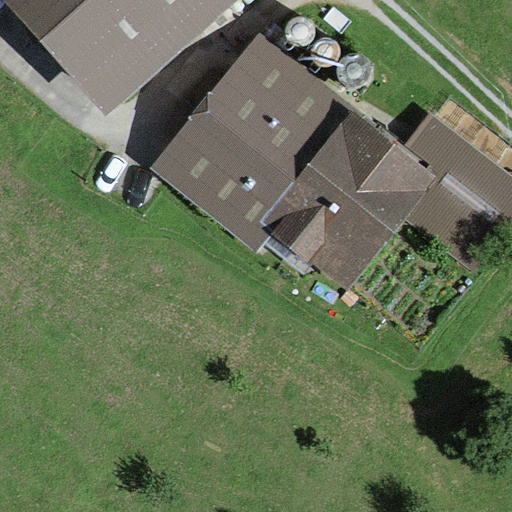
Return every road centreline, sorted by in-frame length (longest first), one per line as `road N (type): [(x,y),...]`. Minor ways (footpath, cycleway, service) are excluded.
road 1 (track): [(277,0),(131,143),(0,45)]
road 2 (track): [(511,120),(376,0)]
